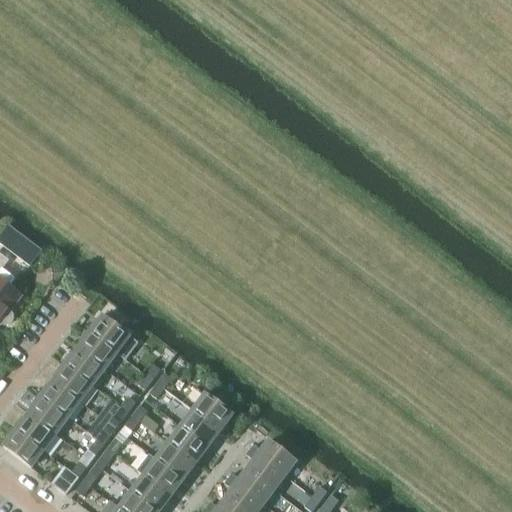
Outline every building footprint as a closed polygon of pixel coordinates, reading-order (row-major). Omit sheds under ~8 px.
[(8,229),(7,229),(0,238),(0,247),(29,269),(40,254),(41,253),(8,229)] [(1,271),(7,264),(0,257),(0,327),(1,326),(4,328),(8,327),(11,325),(13,321),(12,318),(10,315),(7,312),(19,297),(9,290),(15,282),(1,271)] [(92,327),(87,333),(117,357),(125,363),(138,346),(130,340),(118,330),(124,323),(111,313),(105,321),(102,319),(97,326),(92,327)] [(105,373),(117,357),(87,333),(81,340),(82,345),(77,352),(105,373)] [(93,389),(105,373),(77,352),(72,358),(67,359),(62,366),(93,389)] [(80,405),(93,389),(62,366),(57,373),(58,378),(53,384),(80,405)] [(152,383),(160,373),(153,368),(145,378),(152,383)] [(164,392),(172,382),(165,376),(157,387),(164,392)] [(145,393),(152,383),(145,378),(138,388),(145,393)] [(68,422),(80,405),(53,384),(48,391),(42,392),(37,398),(68,422)] [(156,402),(164,392),(157,387),(149,397),(156,402)] [(192,413),(220,434),(233,418),(205,397),(192,413)] [(56,438),(68,422),(37,398),(32,405),(33,410),(28,417),(56,438)] [(128,416),(135,405),(128,400),(121,410),(128,416)] [(139,424),(147,414),(140,409),(132,419),(139,424)] [(120,426),(128,416),(121,410),(113,420),(120,426)] [(208,451),(220,434),(192,413),(180,430),(208,451)] [(44,454),(56,438),(28,417),(23,424),(18,424),(13,431),(44,454)] [(132,435),(139,424),(132,419),(125,429),(132,435)] [(196,467),(208,451),(180,430),(168,446),(196,467)] [(31,471),(44,454),(13,431),(8,438),(8,443),(3,450),(31,471)] [(103,448),(111,438),(104,433),(96,443),(103,448)] [(115,457),(123,447),(115,442),(108,452),(115,457)] [(96,458),(103,448),(96,443),(88,453),(96,458)] [(285,479),(297,464),(268,443),(261,453),(254,448),(250,453),(285,479)] [(183,483),(196,467),(168,446),(155,462),(183,483)] [(107,467),(115,457),(108,452),(100,462),(107,467)] [(274,494),(285,479),(250,453),(246,458),(253,464),(246,473),(274,494)] [(183,483),(155,462),(149,457),(137,473),(143,478),(171,499),(183,483)] [(79,481),(86,471),(79,465),(72,475),(79,481)] [(264,508),(274,494),(246,473),(239,482),(232,477),(228,482),(264,508)] [(90,490),(98,479),(91,474),(83,484),(90,490)] [(71,491),(79,481),(72,475),(64,485),(71,491)] [(153,511),(161,511),(171,499),(143,478),(131,495),(153,511)] [(238,511),(260,511),(264,508),(228,482),(224,487),(232,492),(225,501),(238,511)] [(83,500),(90,490),(83,484),(76,494),(83,500)] [(319,505),(327,495),(320,490),(312,500),(319,505)] [(120,511),(153,511),(131,495),(119,511),(120,511)] [(328,511),(332,511),(339,504),(332,499),(324,509),(328,511)] [(307,511),(314,511),(319,505),(312,500),(305,510),(307,511)] [(208,511),(238,511),(225,501),(218,511),(210,505),(206,510),(208,511)]
